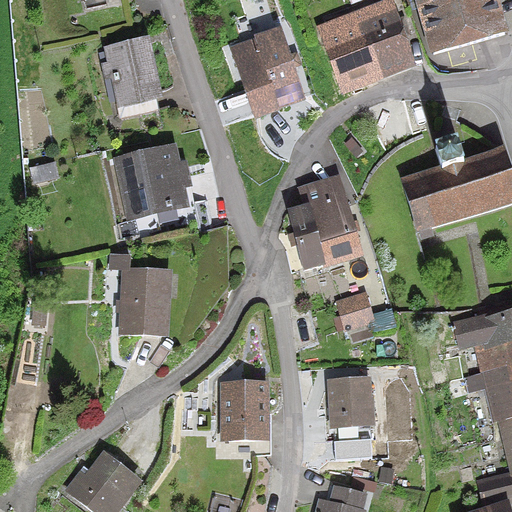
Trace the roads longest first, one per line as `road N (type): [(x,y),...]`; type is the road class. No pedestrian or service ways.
road 1 (residential): [(511,66),(342,109),(283,193),(263,263)]
road 2 (residential): [(284,511),(291,393),(263,263)]
